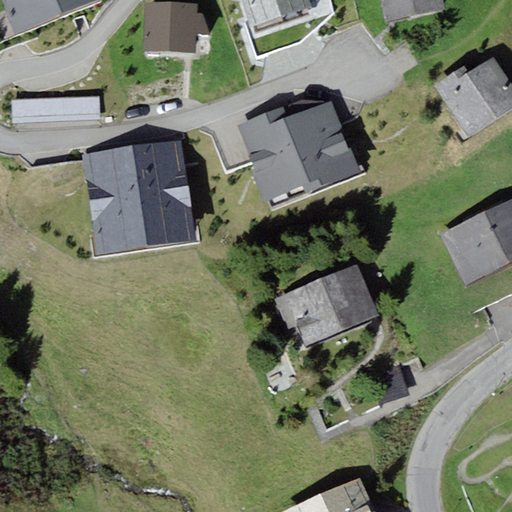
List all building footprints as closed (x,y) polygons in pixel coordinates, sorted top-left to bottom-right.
[(2,0),(17,34),(96,0),(2,0)] [(310,7),(307,0),(240,0),(251,29),(254,27),(256,33),(308,14),(306,8),(310,7)] [(380,0),(386,22),(445,10),(442,0),(380,0)] [(198,5),(145,2),(143,49),(196,52),(197,34),(208,34),(209,12),(198,12),(198,5)] [(469,137),(511,108),(511,97),(487,60),(469,72),(464,64),(434,84),(469,137)] [(100,122),(99,96),(11,99),(12,125),(100,122)] [(333,100),(287,118),(284,108),(239,124),(256,169),(252,170),(263,202),(267,200),(304,187),(307,193),(361,171),(333,100)] [(97,253),(197,240),(184,141),(84,154),(97,253)] [(466,285),(511,262),(511,198),(440,233),(466,285)] [(378,315),(356,264),(275,299),(288,329),(298,324),(307,346),(378,315)] [(374,511),(359,477),(282,511),(374,511)]
